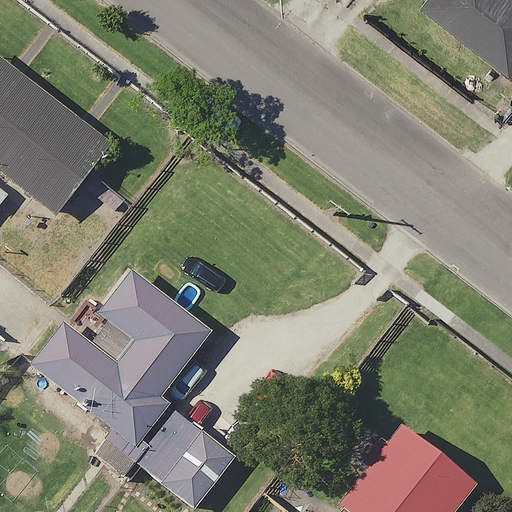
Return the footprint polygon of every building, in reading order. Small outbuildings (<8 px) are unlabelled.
[(511,41),(511,0),(419,0),(497,61),(511,41)] [(93,147),(0,73),(0,182),(40,214),(93,147)] [(195,336),(117,273),(65,338),(47,324),(17,360),(127,448),(157,411),(143,400),(195,336)] [(220,461),(161,414),(125,460),(183,507),(220,461)] [(437,511),(459,484),(384,427),(323,505),(329,509),(326,511),(437,511)]
